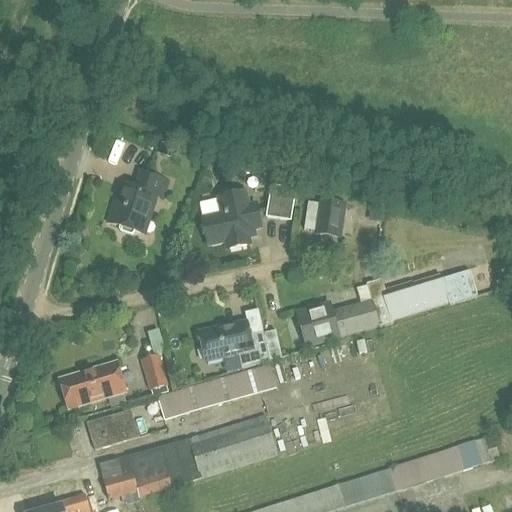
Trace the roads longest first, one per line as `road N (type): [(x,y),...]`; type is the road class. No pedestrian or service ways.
road 1 (unclassified): [(0,399),(119,0)]
road 2 (track): [(511,238),(370,246)]
